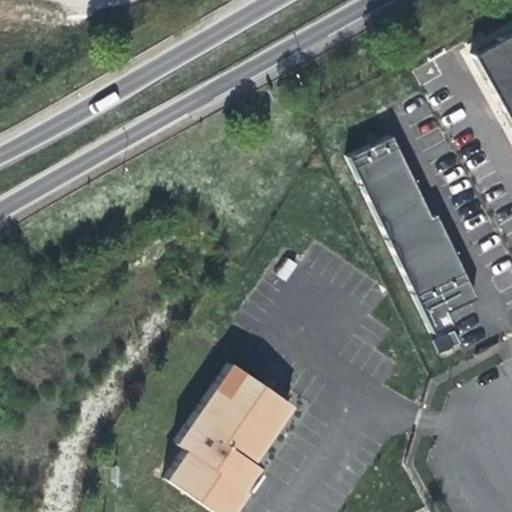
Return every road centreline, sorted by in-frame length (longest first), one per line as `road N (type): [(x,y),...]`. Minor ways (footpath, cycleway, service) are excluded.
road 1 (secondary): [(0,212),(373,0)]
road 2 (secondary): [(270,0),(0,153)]
